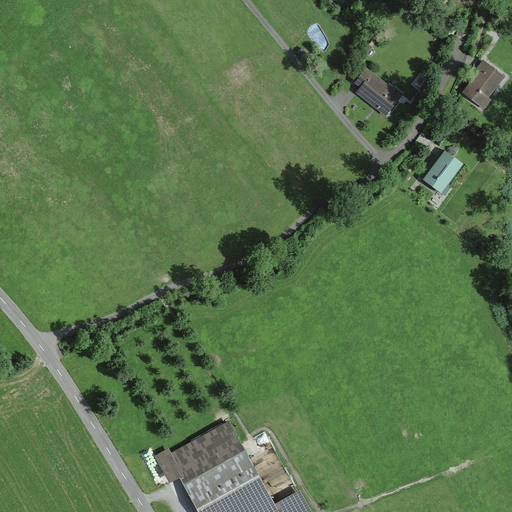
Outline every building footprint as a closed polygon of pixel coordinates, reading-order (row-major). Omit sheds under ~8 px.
[(485,66),(464,93),(484,108),(489,100),(487,98),(501,79),(485,66)] [(363,89),(359,95),(387,116),(400,98),(366,72),(357,84),(363,89)] [(463,163),(445,150),(424,179),(442,192),(463,163)] [(234,426),(175,458),(205,511),(263,511),(277,504),(234,426)] [(163,465),(167,464),(169,459),(167,455),(162,453),(162,454),(158,455),(157,460),(158,464),(162,465),(163,465)] [(173,476),(175,474),(177,470),(175,466),(171,465),(169,465),(167,466),(166,470),(166,472),(168,474),(172,476),(173,476)] [(310,511),(302,495),(267,511),(310,511)]
